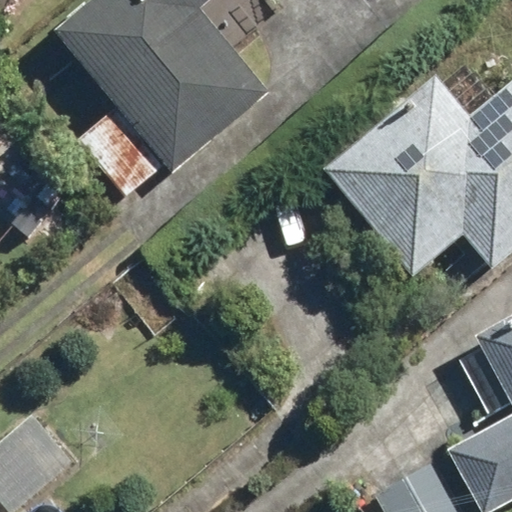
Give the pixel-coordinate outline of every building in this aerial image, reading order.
[(102,0),(55,37),(118,115),(85,141),(139,207),(278,96),(210,12),(225,0),(102,0)] [(435,80),(323,180),(414,283),(462,241),(498,283),(511,270),(511,102),(480,129),(435,80)] [(486,511),(510,511),(511,511),(511,336),(484,353),(511,403),(511,430),(458,461),(486,511)] [(41,417),(0,449),(0,501),(8,511),(26,511),(82,468),(41,417)] [(461,511),(437,466),(375,499),(382,511),(461,511)]
